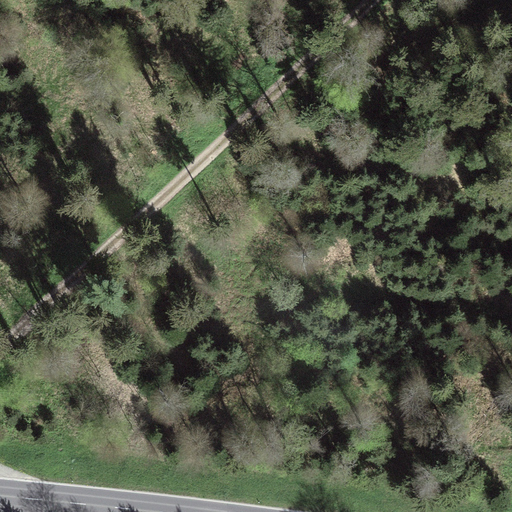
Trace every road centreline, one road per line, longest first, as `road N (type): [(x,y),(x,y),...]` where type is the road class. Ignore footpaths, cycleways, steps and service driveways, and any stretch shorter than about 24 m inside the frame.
road 1 (track): [(0,371),(378,0)]
road 2 (secondary): [(0,495),(164,511)]
